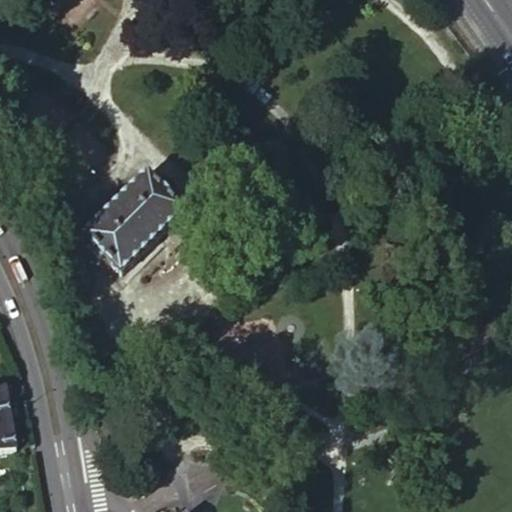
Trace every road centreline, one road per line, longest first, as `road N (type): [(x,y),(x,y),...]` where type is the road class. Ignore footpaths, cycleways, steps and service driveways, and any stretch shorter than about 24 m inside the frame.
road 1 (secondary): [(78,485),(48,355),(0,228)]
road 2 (secondary): [(0,287),(31,363),(57,489)]
